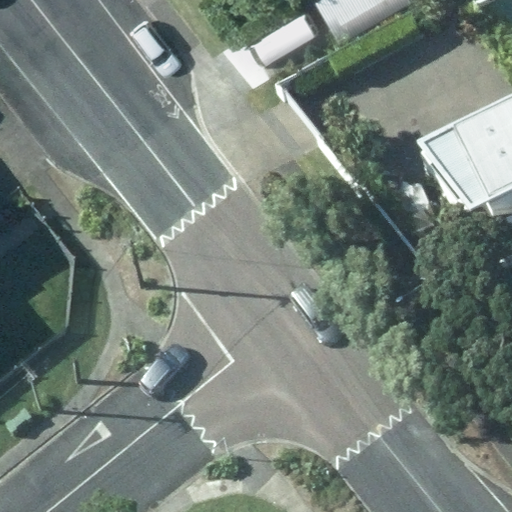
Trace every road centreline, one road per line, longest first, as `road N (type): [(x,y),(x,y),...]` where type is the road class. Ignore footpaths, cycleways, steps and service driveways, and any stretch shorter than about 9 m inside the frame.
road 1 (tertiary): [(281,316),(29,0)]
road 2 (residential): [(35,511),(281,316)]
road 3 (tertiary): [(435,511),(281,316)]
